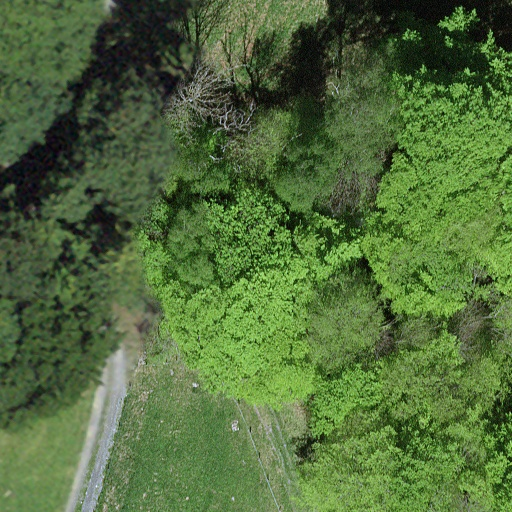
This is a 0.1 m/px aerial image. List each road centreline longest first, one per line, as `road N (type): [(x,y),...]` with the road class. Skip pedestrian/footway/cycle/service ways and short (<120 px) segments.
road 1 (track): [(81,511),(112,352),(74,280),(40,243)]
road 2 (track): [(40,243),(21,224),(15,147),(37,87),(107,0)]
